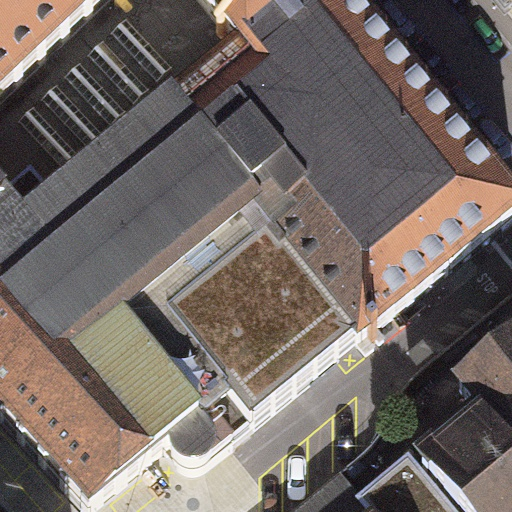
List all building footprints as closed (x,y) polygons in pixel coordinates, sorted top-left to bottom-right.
[(0,0),(0,422),(81,511),(99,511),(166,458),(180,474),(187,478),(193,479),(200,478),(207,474),(233,454),(232,451),(511,225),(511,206),(343,0),(0,0)] [(511,0),(497,0),(511,18),(511,0)] [(511,511),(511,350),(459,394),(482,422),(423,470),(457,511),(511,511)] [(452,511),(409,459),(355,503),(362,511),(452,511)] [(355,511),(334,486),(301,511),(355,511)]
